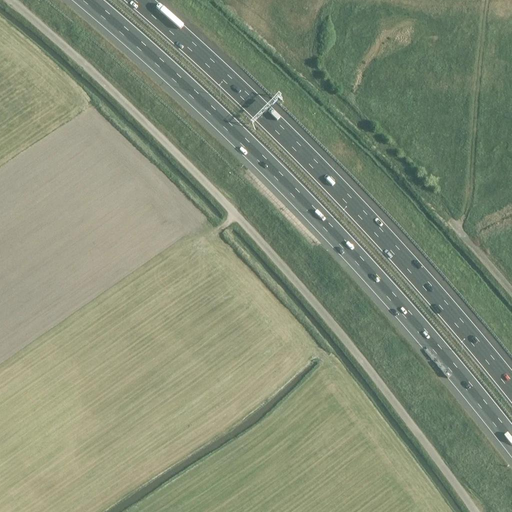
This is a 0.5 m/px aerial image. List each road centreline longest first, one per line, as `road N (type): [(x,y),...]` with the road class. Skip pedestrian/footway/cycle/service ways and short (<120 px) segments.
road 1 (unclassified): [(474,511),(329,320),(237,216),(8,0)]
road 2 (motorway): [(86,0),(323,222),(511,441)]
road 3 (motorway): [(511,388),(346,198),(138,0)]
